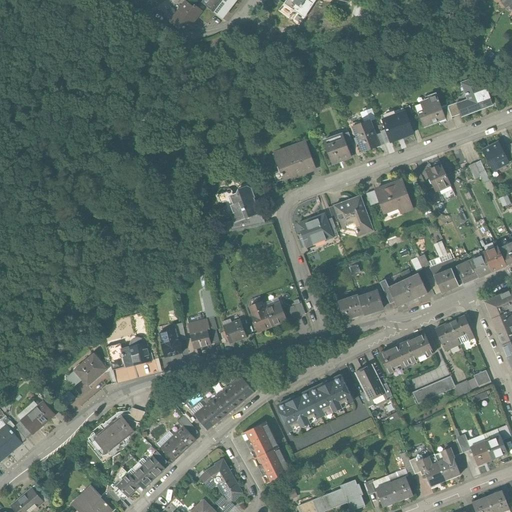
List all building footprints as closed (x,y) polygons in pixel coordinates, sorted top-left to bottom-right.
[(211,0),(206,7),(217,15),(222,19),(228,12),(224,9),(230,0),(211,0)] [(286,0),(284,4),(293,11),(293,10),(294,9),(305,15),(312,4),(313,5),(316,0),(286,0)] [(511,0),(504,0),(504,1),(501,3),(506,9),(509,6),(511,3),(511,0)] [(193,8),(186,3),(170,23),(179,29),(184,23),(190,28),(198,18),(203,12),(202,11),(195,5),(193,8)] [(312,4),(305,15),(294,9),(293,10),(305,18),(314,5),(313,5),(312,4)] [(206,7),(205,6),(202,11),(203,12),(198,18),(208,26),(217,15),(206,7)] [(475,79),(463,83),(467,94),(466,94),(468,101),(458,105),(457,106),(460,115),(461,117),(493,104),(484,83),(478,86),(475,79)] [(437,95),(428,98),(429,101),(420,104),(424,115),(419,117),(423,127),(430,124),(431,125),(444,120),(446,119),(442,109),(437,95)] [(457,103),(448,107),(452,118),(460,115),(457,106),(458,105),(457,103)] [(414,120),(409,106),(402,109),(403,113),(405,112),(408,122),(414,120)] [(448,107),(442,109),(446,119),(444,120),(445,123),(452,120),(452,118),(448,107)] [(403,113),(382,121),(386,130),(390,143),(413,134),(408,122),(405,112),(403,113)] [(369,121),(352,127),(362,153),(379,147),(369,121)] [(386,130),(380,132),(385,145),(390,143),(386,130)] [(353,145),(348,133),(341,135),(342,139),(346,147),(347,147),(353,145)] [(342,139),(324,145),(332,165),(351,158),(347,147),(346,147),(342,139)] [(305,142),(288,149),(289,153),(276,158),(284,180),(303,173),(303,174),(315,170),(311,158),(307,160),(302,145),(306,143),(305,142)] [(498,143),(490,147),(490,148),(483,152),(492,169),(498,165),(499,168),(508,163),(498,143)] [(481,177),(475,163),(468,166),(474,180),(481,177)] [(441,165),(426,171),(429,178),(429,181),(430,184),(433,186),(434,187),(436,192),(437,192),(451,186),(441,165)] [(402,182),(389,187),(388,185),(375,190),(380,203),(383,212),(399,206),(401,213),(412,209),(402,182)] [(226,191),(226,192),(219,195),(218,194),(216,197),(218,197),(219,202),(221,203),(225,202),(226,205),(224,206),(226,213),(228,214),(230,213),(228,207),(230,206),(227,198),(242,193),(241,189),(250,186),(251,191),(252,191),(249,183),(239,187),(238,190),(239,191),(233,193),(232,190),(231,189),(230,189),(229,189),(228,189),(227,190),(226,191)] [(242,193),(227,198),(230,206),(228,207),(230,213),(233,221),(228,223),(226,228),(226,232),(259,224),(254,209),(257,208),(251,191),(250,186),(241,189),(242,193)] [(436,192),(434,187),(427,190),(435,207),(442,204),(437,192),(436,192)] [(375,190),(366,194),(370,206),(380,203),(375,190)] [(360,197),(345,203),(345,202),(328,208),(332,219),(334,223),(339,221),(342,230),(344,229),(355,232),(356,234),(357,233),(358,236),(370,232),(367,224),(370,223),(360,197)] [(324,214),(298,224),(306,247),(333,237),(327,221),(324,214)] [(332,219),(327,221),(333,237),(338,235),(334,223),(332,219)] [(511,243),(498,249),(506,266),(511,263),(511,243)] [(497,247),(483,253),(484,255),(492,272),(506,266),(498,249),(497,247)] [(484,255),(470,261),(478,278),(492,272),(484,255)] [(467,256),(453,263),(455,268),(456,267),(470,261),(467,256)] [(422,269),(418,260),(412,262),(417,272),(422,269)] [(451,260),(430,268),(431,271),(434,278),(441,293),(464,284),(456,267),(455,268),(453,263),(451,260)] [(470,261),(456,267),(464,284),(478,278),(470,261)] [(418,274),(410,277),(411,280),(404,283),(412,300),(427,293),(418,274)] [(388,287),(384,280),(380,282),(390,304),(394,302),(389,291),(388,288),(388,287)] [(403,281),(395,284),(396,287),(389,291),(394,302),(397,307),(412,300),(404,283),(403,281)] [(205,299),(212,300),(213,290),(205,289),(205,299)] [(511,292),(511,291),(485,302),(492,319),(510,312),(511,311),(511,292)] [(358,297),(358,298),(364,315),(383,309),(378,292),(358,297)] [(358,295),(337,302),(343,319),(363,313),(358,298),(358,297),(358,295)] [(262,302),(249,307),(251,314),(257,332),(271,327),(267,315),(264,308),(262,302)] [(280,302),(264,308),(267,315),(269,314),(274,326),(287,321),(280,302)] [(295,306),(289,308),(293,319),(299,317),(295,306)] [(214,309),(207,310),(208,318),(216,316),(214,309)] [(511,317),(510,312),(492,319),(503,346),(511,341),(511,317)] [(464,316),(450,323),(459,345),(474,338),(464,316)] [(240,320),(232,323),(232,326),(225,329),(230,343),(246,337),(240,320)] [(450,323),(435,330),(445,351),(459,345),(450,323)] [(206,330),(191,334),(195,348),(210,344),(206,330)] [(176,333),(169,335),(169,332),(160,334),(166,356),(181,352),(176,333)] [(425,334),(379,355),(388,375),(434,354),(425,334)] [(132,345),(132,347),(130,348),(135,365),(151,361),(147,343),(145,344),(144,341),(142,339),(139,338),(137,339),(134,340),(133,342),(132,345)] [(511,341),(503,346),(511,366),(511,341)] [(121,343),(107,347),(113,370),(127,367),(123,350),(121,343)] [(123,350),(127,367),(135,365),(130,348),(123,350)] [(100,361),(94,354),(75,371),(82,379),(88,385),(103,372),(107,369),(100,361)] [(288,361),(287,358),(283,359),(285,367),(292,365),(291,360),(288,361)] [(107,360),(100,361),(107,369),(103,372),(110,370),(107,360)] [(457,372),(452,361),(446,364),(450,375),(457,372)] [(371,368),(357,374),(366,392),(369,400),(370,400),(383,393),(380,387),(371,368)] [(479,386),(492,382),(488,370),(475,374),(479,386)] [(75,371),(66,378),(73,387),(82,379),(75,371)] [(333,379),(323,384),(316,387),(316,388),(309,391),(321,417),(326,414),(327,411),(331,409),(332,412),(342,408),(340,404),(344,403),(348,404),(353,401),(341,376),(334,380),(333,379)] [(242,377),(195,415),(207,431),(254,393),(242,377)] [(450,377),(414,395),(419,406),(456,388),(450,377)] [(386,384),(380,387),(383,393),(386,400),(392,397),(386,384)] [(67,404),(76,397),(71,389),(61,396),(67,404)] [(309,391),(302,395),(301,394),(294,397),(291,399),(290,399),(284,402),(284,403),(277,406),(289,432),(294,429),(295,426),(299,424),(300,427),(310,423),(308,419),(312,418),(316,419),(321,417),(309,391)] [(369,400),(366,392),(361,394),(368,409),(373,406),(370,400),(369,400)] [(40,409),(25,422),(23,420),(23,421),(33,433),(55,415),(44,402),(38,407),(40,409)] [(145,413),(133,408),(131,415),(129,420),(138,423),(141,425),(145,413)] [(122,415),(96,436),(109,453),(135,432),(133,429),(137,426),(138,423),(129,420),(131,415),(122,415)] [(3,421),(0,423),(0,432),(1,432),(2,433),(9,427),(3,421)] [(33,433),(23,421),(17,426),(27,438),(28,438),(27,437),(32,433),(33,434),(33,433)] [(265,422),(241,434),(241,435),(244,434),(256,457),(253,459),(254,460),(277,448),(274,442),(275,441),(269,429),(268,429),(265,422)] [(11,431),(9,427),(2,433),(1,432),(0,432),(0,460),(1,461),(22,443),(22,442),(12,430),(11,431)] [(26,439),(16,427),(12,430),(22,442),(26,439)] [(184,428),(162,448),(174,461),(196,441),(184,428)] [(335,435),(329,438),(334,448),(339,445),(335,435)] [(470,448),(464,435),(456,439),(458,444),(462,454),(471,450),(470,448)] [(499,436),(484,442),(492,459),(507,453),(499,436)] [(329,438),(324,440),(329,450),(334,448),(329,438)] [(324,440),(319,443),(323,453),(329,450),(324,440)] [(484,442),(470,448),(471,450),(477,465),(492,459),(484,442)] [(319,443),(314,445),(318,455),(323,453),(319,443)] [(458,444),(448,447),(449,449),(452,457),(453,456),(453,457),(462,454),(458,444)] [(314,445),(308,448),(313,458),(318,455),(314,445)] [(277,448),(254,460),(257,459),(269,483),(266,484),(266,485),(290,473),(287,466),(281,454),(277,448)] [(308,448),(303,450),(308,460),(313,458),(308,448)] [(449,449),(442,452),(445,460),(452,457),(449,449)] [(303,450),(298,453),(303,463),(308,460),(303,450)] [(303,463),(298,453),(293,455),(297,465),(303,463)] [(132,471),(140,460),(135,456),(126,467),(132,471)] [(153,456),(142,466),(154,479),(165,469),(153,456)] [(445,460),(438,463),(445,480),(460,474),(453,457),(453,456),(452,457),(445,460)] [(435,457),(430,460),(429,457),(417,462),(416,462),(420,472),(421,475),(425,473),(430,486),(445,480),(438,463),(435,457)] [(417,462),(416,459),(409,461),(415,474),(420,472),(416,462),(417,462)] [(223,461),(215,466),(216,467),(208,472),(201,479),(202,481),(212,490),(219,487),(224,496),(225,496),(232,503),(241,494),(223,461)] [(142,466),(131,477),(141,487),(143,490),(154,479),(142,466)] [(129,499),(141,487),(131,477),(128,473),(122,479),(124,480),(117,486),(120,489),(128,498),(129,499)] [(406,477),(390,483),(397,501),(413,495),(406,477)] [(341,488),(298,505),(300,511),(324,511),(347,503),(351,511),(365,506),(361,495),(363,495),(359,484),(357,485),(355,479),(340,485),(341,488)] [(212,490),(202,481),(198,485),(207,495),(212,490)] [(390,483),(376,488),(383,507),(397,501),(390,483)] [(92,486),(72,504),(78,510),(75,511),(111,511),(113,510),(106,503),(106,504),(101,498),(102,497),(92,486)] [(124,502),(128,498),(120,489),(115,493),(121,499),(124,502)] [(117,503),(121,499),(115,493),(113,491),(109,495),(117,503)] [(502,491),(486,497),(492,511),(500,511),(509,509),(502,491)] [(34,492),(14,509),(16,511),(31,511),(43,502),(34,492)] [(232,503),(225,496),(224,496),(216,503),(224,511),(229,511),(235,507),(232,503)] [(492,511),(486,497),(472,502),(475,511),(492,511)] [(214,511),(204,501),(196,509),(198,510),(196,511),(214,511)] [(171,503),(161,511),(178,511),(179,511),(171,503)]
